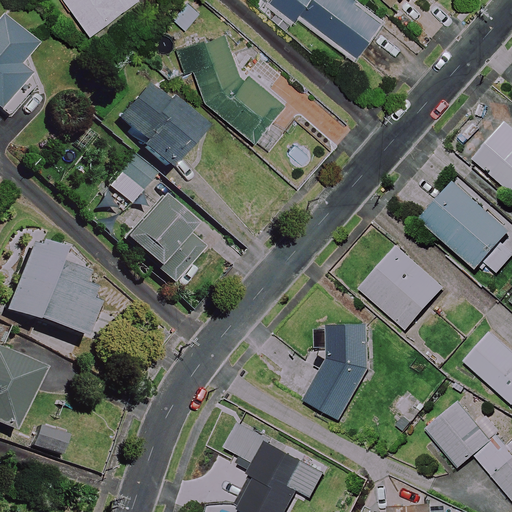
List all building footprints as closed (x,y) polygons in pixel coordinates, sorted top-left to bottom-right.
[(65,0),(91,34),(136,0),(65,0)] [(269,0),(269,2),(295,20),(299,14),(357,55),(380,22),(349,0),(269,0)] [(34,47),(0,17),(0,118),(2,120),(34,84),(15,68),(34,47)] [(240,76),(223,35),(201,41),(175,52),(182,69),(194,73),(205,100),(256,142),(286,105),(251,76),(240,76)] [(166,103),(147,86),(116,121),(141,143),(137,147),(165,172),(203,129),(169,99),(166,103)] [(511,129),(505,123),(473,159),(511,193),(511,129)] [(154,176),(129,154),(103,183),(128,205),(154,176)] [(510,232),(455,182),(421,220),(477,271),(484,262),(497,274),(511,257),(511,251),(501,242),(510,232)] [(188,230),(157,202),(121,242),(169,286),(200,252),(183,236),(188,230)] [(58,252),(31,242),(4,312),(80,341),(97,295),(77,287),(82,273),(54,263),(58,252)] [(444,289),(397,247),(359,289),(407,331),(444,289)] [(367,374),(367,327),(330,327),(331,356),(307,402),(340,420),(367,374)] [(511,350),(490,332),(464,362),(511,404),(511,350)] [(40,371),(0,352),(0,428),(11,433),(40,371)] [(416,403),(404,394),(392,409),(404,418),(416,403)] [(489,441),(458,404),(426,431),(457,468),(489,441)] [(65,436),(33,427),(27,447),(59,456),(65,436)] [(324,474),(265,442),(249,473),(254,475),(236,508),(244,511),(286,511),(298,490),(311,497),(324,474)] [(492,477),(511,459),(511,453),(505,446),(499,452),(492,443),(475,458),(492,477)] [(511,459),(492,477),(511,500),(511,459)]
